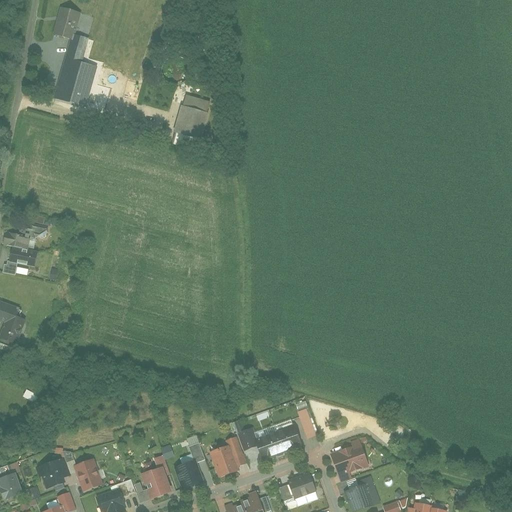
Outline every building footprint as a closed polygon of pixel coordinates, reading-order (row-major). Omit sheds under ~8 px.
[(81,15),(61,10),(54,36),(74,41),(75,37),(81,15)] [(74,41),(69,60),(81,63),(87,40),(75,37),(74,41)] [(81,63),(69,60),(61,88),(85,94),(92,66),(81,63)] [(112,92),(96,88),(91,107),(106,111),(112,92)] [(187,97),(184,108),(208,114),(211,104),(187,97)] [(208,114),(184,108),(177,133),(201,139),(208,114)] [(0,266),(21,272),(29,240),(8,235),(0,266)] [(0,299),(0,321),(6,324),(1,341),(17,347),(29,310),(0,299)] [(26,391),(23,398),(35,403),(38,396),(26,391)] [(296,405),(298,412),(308,408),(305,402),(296,405)] [(306,410),(297,413),(306,440),(316,436),(306,410)] [(300,446),(292,424),(255,437),(251,429),(240,433),(241,437),(245,452),(257,447),(262,460),(300,446)] [(229,447),(211,453),(219,479),(238,473),(237,467),(249,463),(245,452),(241,437),(227,441),(229,447)] [(193,461),(174,468),(183,490),(202,483),(195,465),(205,461),(199,444),(188,448),(193,461)] [(336,453),(344,477),(371,468),(362,444),(336,453)] [(156,470),(141,476),(151,503),(172,494),(165,476),(170,474),(163,456),(152,460),(156,470)] [(40,468),(47,488),(65,482),(58,462),(40,468)] [(91,462),(77,467),(85,493),(99,488),(91,462)] [(23,496),(15,477),(11,479),(7,467),(0,469),(0,490),(5,503),(23,496)] [(290,481),(298,501),(317,494),(309,474),(290,481)] [(33,499),(39,496),(35,487),(29,490),(33,499)] [(96,495),(102,511),(121,511),(127,510),(118,487),(96,495)] [(363,488),(346,493),(352,511),(356,511),(370,507),(363,488)] [(61,508),(50,511),(73,511),(77,511),(71,493),(57,497),(61,508)] [(242,504),(226,511),(263,511),(257,495),(241,501),(242,504)] [(384,511),(400,511),(398,502),(383,507),(384,511)]
